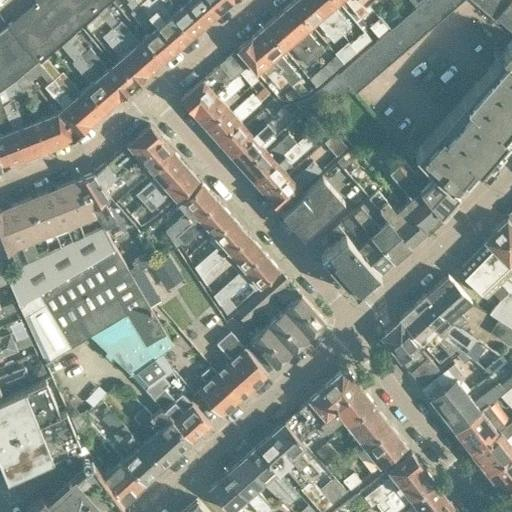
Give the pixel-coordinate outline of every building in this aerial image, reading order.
[(35,0),(7,25),(7,26),(37,62),(38,61),(108,0),(35,0)] [(162,60),(177,47),(139,4),(139,3),(136,0),(127,0),(126,2),(133,10),(131,11),(148,32),(143,37),(162,60)] [(139,4),(177,47),(191,35),(171,13),(166,17),(151,0),(143,0),(139,3),(139,4)] [(204,23),(184,0),(165,0),(162,3),(171,13),(191,35),(204,23)] [(184,0),(204,23),(218,12),(207,0),(184,0)] [(207,0),(218,12),(231,0),(207,0)] [(333,41),(341,34),(311,0),(292,0),(291,2),(310,24),(315,20),(333,41)] [(337,0),(311,0),(341,34),(350,26),(332,5),(338,0),(337,0)] [(363,0),(337,0),(338,0),(337,0),(344,0),(361,19),(372,9),(365,1),(363,0)] [(438,21),(447,13),(436,0),(422,0),(421,1),(438,21)] [(436,0),(447,13),(456,5),(452,0),(436,0)] [(493,0),(479,0),(476,4),(484,11),(493,0)] [(495,15),(508,0),(493,0),(484,11),(493,18),(495,15)] [(511,0),(509,0),(508,0),(495,15),(505,24),(511,15),(511,0)] [(421,1),(412,9),(429,28),(438,21),(421,1)] [(277,13),(314,56),(323,49),(305,28),(310,24),(291,2),(277,13)] [(111,28),(111,29),(148,72),(162,60),(143,37),(138,41),(120,20),(118,22),(105,7),(98,14),(104,21),(105,20),(111,28)] [(420,36),(429,28),(412,9),(403,17),(420,36)] [(307,63),(314,56),(277,13),(265,24),(283,46),(289,42),(307,63)] [(91,32),(104,21),(98,14),(85,25),(91,32)] [(394,24),(411,44),(420,36),(403,17),(394,24)] [(379,37),(385,32),(390,28),(380,18),(370,26),(379,37)] [(251,36),(288,79),(292,84),(300,77),(278,51),(283,46),(265,24),(251,36)] [(402,52),(411,44),(394,24),(390,28),(385,32),(402,52)] [(0,90),(7,86),(16,79),(24,73),(33,65),(37,62),(7,26),(0,30),(0,90)] [(148,72),(111,29),(103,35),(121,56),(115,61),(135,83),(148,72)] [(363,31),(349,43),(356,51),(370,38),(363,31)] [(393,60),(402,52),(385,32),(379,37),(376,40),(393,60)] [(87,49),(74,34),(68,39),(81,54),(118,98),(132,86),(135,83),(115,61),(112,63),(107,67),(89,47),(87,49)] [(279,87),(288,79),(251,36),(237,48),(256,71),(261,66),(279,87)] [(418,146),(415,151),(435,172),(435,173),(458,193),(468,182),(462,177),(474,163),(483,171),(487,166),(482,160),(501,139),(507,143),(511,139),(502,130),(510,121),(511,121),(511,37),(487,67),(475,80),(418,146)] [(85,87),(104,109),(118,98),(81,54),(68,39),(62,45),(74,60),(72,62),(90,82),(85,87)] [(376,40),(367,48),(384,68),(393,60),(376,40)] [(349,43),(337,54),(344,61),(356,51),(349,43)] [(375,75),(384,68),(367,48),(358,56),(375,75)] [(246,65),(234,51),(180,97),(193,111),(235,73),(236,74),(240,71),(246,65)] [(337,54),(323,66),(329,74),(344,61),(337,54)] [(358,56),(348,64),(365,83),(375,75),(358,56)] [(48,60),(42,65),(45,69),(53,78),(90,121),(104,109),(85,87),(79,92),(63,73),(61,75),(48,60)] [(37,62),(33,65),(40,73),(45,69),(42,65),(40,63),(38,61),(37,62)] [(355,92),(365,83),(348,64),(338,73),(350,86),(355,92)] [(257,78),(246,65),(240,71),(251,83),(257,78)] [(310,77),(317,85),(329,74),(323,66),(310,77)] [(338,73),(338,72),(310,96),(314,100),(322,110),(350,86),(338,73)] [(22,90),(34,84),(31,81),(24,73),(16,79),(22,90)] [(243,82),(236,74),(235,73),(193,111),(205,125),(227,105),(223,100),(243,82)] [(90,121),(53,78),(45,85),(62,106),(57,111),(58,112),(76,134),(90,121)] [(298,79),(292,84),(293,86),(301,95),(308,92),(309,92),(298,79)] [(7,86),(0,90),(0,96),(23,156),(46,147),(35,121),(24,125),(13,98),(13,99),(7,86)] [(264,86),(258,91),(264,98),(270,93),(264,86)] [(285,93),(289,99),(301,95),(293,86),(285,93)] [(232,110),(227,105),(205,125),(217,138),(239,119),(240,120),(260,102),(252,93),(232,110)] [(0,130),(0,157),(3,164),(23,156),(0,96),(0,126),(1,130),(0,130)] [(303,110),(311,103),(314,100),(310,96),(295,101),(303,110)] [(239,119),(217,138),(229,152),(267,118),(281,106),(274,98),(264,106),(244,124),(240,120),(239,119)] [(324,118),(311,103),(303,110),(316,124),(324,118)] [(50,115),(35,121),(46,147),(73,137),(76,134),(58,112),(57,111),(51,104),(46,106),(50,115)] [(265,119),(229,152),(241,165),(263,146),(273,137),(269,131),(273,128),(265,119)] [(150,123),(94,171),(104,188),(139,157),(162,137),(150,123)] [(335,131),(324,141),(336,155),(348,145),(335,131)] [(268,151),(263,146),(241,165),(254,180),(296,142),(288,133),(268,151)] [(296,142),(254,180),(266,193),(288,173),(283,168),(312,142),(305,134),(296,142)] [(139,157),(110,182),(116,189),(118,191),(142,170),(146,175),(152,170),(174,150),(162,137),(139,157)] [(352,146),(336,160),(343,167),(359,153),(352,146)] [(144,201),(186,164),(174,150),(152,170),(156,175),(137,193),(144,201)] [(411,195),(402,203),(425,230),(426,231),(441,216),(419,185),(427,178),(418,167),(415,170),(404,158),(388,170),(411,195)] [(292,178),(288,173),(266,193),(278,207),(321,169),(312,160),(292,178)] [(176,197),(198,177),(186,164),(144,201),(152,209),(171,192),(176,197)] [(104,226),(105,228),(116,222),(103,199),(109,195),(108,194),(104,188),(94,171),(76,178),(92,205),(97,214),(104,226)] [(427,178),(419,185),(441,216),(442,216),(440,213),(458,193),(435,173),(435,172),(427,178)] [(322,174),(281,210),(303,234),(343,198),(322,174)] [(97,214),(92,205),(76,178),(56,186),(57,189),(49,192),(53,201),(57,199),(65,218),(70,216),(73,224),(68,226),(73,240),(85,235),(80,221),(97,214)] [(176,236),(218,199),(201,180),(177,202),(185,211),(164,230),(176,247),(179,244),(181,242),(176,236)] [(378,188),(369,196),(376,204),(389,218),(411,243),(425,230),(402,203),(396,209),(378,188)] [(61,246),(73,240),(68,226),(73,224),(70,216),(65,218),(57,199),(53,201),(49,192),(48,193),(47,189),(30,196),(45,234),(55,230),(61,246)] [(45,234),(30,196),(12,203),(17,215),(12,217),(19,236),(15,238),(17,245),(22,243),(29,261),(39,256),(33,239),(45,234)] [(369,196),(353,211),(395,258),(411,244),(411,243),(389,218),(380,226),(367,212),(376,204),(369,196)] [(218,199),(176,236),(181,242),(183,244),(205,224),(212,233),(232,215),(218,199)] [(18,266),(29,261),(22,243),(17,245),(15,238),(19,236),(12,217),(17,215),(12,203),(10,204),(11,207),(2,211),(1,208),(0,208),(0,251),(11,248),(18,266)] [(353,211),(343,219),(363,241),(357,246),(380,271),(395,258),(353,211)] [(200,276),(248,233),(232,215),(212,233),(206,239),(214,248),(194,266),(200,276)] [(483,239),(485,241),(508,262),(511,258),(511,221),(507,216),(483,239)] [(355,293),(380,271),(357,246),(337,224),(332,229),(339,237),(320,254),(355,293)] [(104,228),(105,228),(104,226),(85,235),(73,240),(61,246),(39,256),(29,261),(18,266),(5,272),(9,282),(11,282),(21,302),(19,303),(25,316),(45,360),(89,333),(107,349),(104,351),(109,356),(111,355),(130,371),(132,373),(159,353),(172,344),(149,305),(144,296),(131,274),(104,228)] [(230,263),(238,272),(263,250),(248,233),(200,276),(206,284),(230,263)] [(511,269),(511,266),(508,262),(485,241),(472,255),(508,290),(510,288),(511,290),(511,277),(508,273),(511,269)] [(254,290),(279,267),(263,250),(238,272),(213,294),(220,304),(245,280),(254,290)] [(148,251),(131,261),(137,271),(142,268),(154,260),(148,251)] [(169,255),(152,266),(162,283),(179,272),(169,255)] [(472,255),(458,269),(485,296),(491,289),(500,298),(496,302),(487,312),(490,314),(498,319),(511,327),(511,290),(510,288),(508,290),(472,255)] [(154,289),(142,268),(137,271),(131,274),(144,296),(154,289)] [(290,280),(281,270),(263,286),(271,295),(272,294),(272,295),(290,280)] [(0,285),(9,282),(5,272),(0,274),(0,285)] [(448,273),(425,293),(450,320),(459,326),(467,319),(459,309),(471,299),(450,276),(448,273)] [(271,295),(263,286),(248,301),(255,310),(272,295),(272,294),(271,295)] [(160,299),(154,289),(144,296),(149,305),(160,299)] [(301,292),(284,307),(309,335),(308,334),(324,320),(324,321),(325,320),(301,292)] [(450,320),(425,292),(413,303),(437,331),(442,336),(458,348),(463,351),(466,353),(476,338),(460,327),(450,320)] [(0,305),(0,315),(18,309),(14,300),(1,305),(0,305)] [(255,310),(248,301),(236,311),(244,320),(255,310)] [(442,336),(437,331),(413,303),(399,316),(423,344),(429,339),(434,344),(437,342),(451,357),(458,348),(442,336)] [(308,335),(309,335),(284,307),(267,322),(291,350),(292,349),(291,349),(307,335),(308,335)] [(428,359),(418,348),(423,344),(399,316),(398,317),(399,318),(384,331),(383,337),(419,384),(437,370),(428,359)] [(267,322),(250,338),(273,364),(274,365),(275,364),(290,350),(291,350),(267,322)] [(268,371),(267,370),(243,344),(230,329),(216,342),(231,358),(225,363),(218,370),(241,395),(248,389),(254,384),(268,371)] [(0,345),(14,340),(11,332),(0,336),(0,345)] [(0,345),(0,355),(33,342),(30,334),(14,340),(0,345)] [(267,370),(273,364),(250,338),(243,344),(267,370)] [(466,353),(463,351),(457,355),(464,363),(471,357),(466,353)] [(159,353),(132,373),(144,387),(171,369),(159,353)] [(499,354),(483,367),(489,372),(506,359),(499,354)] [(33,369),(34,373),(43,369),(39,362),(35,363),(33,369)] [(422,386),(440,410),(466,390),(457,380),(463,375),(453,362),(422,386)] [(198,387),(220,412),(221,413),(235,401),(241,395),(218,370),(212,363),(201,372),(207,379),(198,387)] [(0,386),(29,375),(25,366),(0,375),(0,386)] [(341,369),(299,407),(315,425),(319,421),(360,385),(348,369),(341,369)] [(466,390),(440,410),(454,428),(480,408),(488,402),(511,383),(511,375),(500,385),(497,381),(473,400),(466,390)] [(48,379),(0,398),(0,461),(7,478),(8,477),(84,445),(78,431),(71,417),(68,410),(62,413),(48,379)] [(315,425),(314,426),(321,434),(326,430),(342,416),(347,423),(373,401),(360,385),(319,421),(315,425)] [(164,387),(153,397),(159,404),(190,439),(210,421),(191,401),(187,399),(181,392),(174,398),(164,387)] [(373,401),(347,423),(364,445),(390,423),(373,401)] [(480,408),(454,428),(472,450),(505,424),(488,402),(480,408)] [(150,434),(141,442),(161,465),(190,439),(159,404),(151,412),(144,404),(132,414),(150,434)] [(143,481),(161,465),(141,442),(123,423),(110,408),(101,416),(113,431),(112,432),(129,453),(123,458),(121,455),(121,456),(143,481)] [(82,412),(71,417),(78,431),(89,420),(82,412)] [(283,421),(299,439),(307,432),(291,413),(290,414),(283,421)] [(511,418),(505,424),(472,450),(489,473),(511,454),(511,444),(505,436),(511,430),(511,418)] [(89,420),(78,431),(84,445),(99,431),(89,420)] [(283,421),(270,432),(309,477),(318,469),(299,449),(304,445),(299,439),(283,421)] [(402,447),(406,444),(390,423),(364,445),(380,464),(402,447)] [(270,432),(257,444),(277,468),(282,464),(300,485),(322,509),(331,503),(319,489),(309,477),(270,432)] [(327,440),(314,451),(326,464),(338,453),(327,440)] [(239,460),(262,481),(287,504),(294,497),(272,473),(277,468),(257,444),(239,460)] [(376,501),(422,464),(411,450),(407,453),(387,469),(391,473),(363,495),(371,505),(376,501)] [(502,489),(511,481),(511,454),(489,473),(502,489)] [(121,456),(102,471),(123,499),(143,481),(121,456)] [(32,511),(108,511),(123,499),(102,471),(92,457),(82,466),(63,483),(48,496),(41,488),(24,503),(32,511)] [(262,481),(239,460),(225,472),(260,511),(264,511),(272,505),(256,487),(262,481)] [(433,478),(422,464),(376,501),(383,509),(385,511),(388,511),(409,496),(433,478)] [(353,471),(341,480),(348,489),(360,479),(353,471)] [(260,511),(225,472),(209,486),(230,510),(239,502),(247,511),(260,511)] [(418,511),(444,492),(433,478),(409,496),(413,502),(399,511),(418,511)] [(330,480),(319,489),(331,503),(342,493),(330,480)] [(511,481),(502,489),(511,501),(511,481)] [(444,492),(418,511),(448,511),(455,507),(444,492)] [(210,511),(197,497),(180,511),(210,511)]
